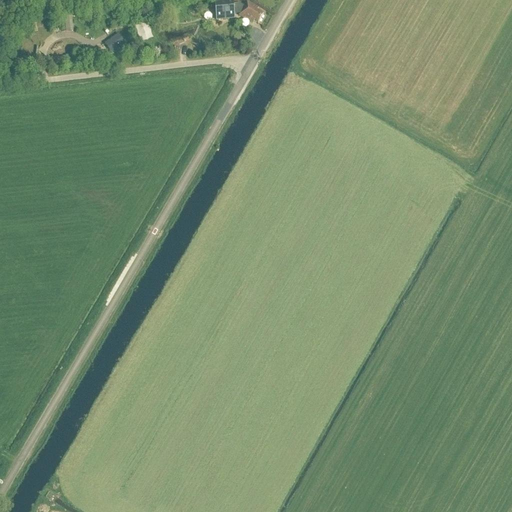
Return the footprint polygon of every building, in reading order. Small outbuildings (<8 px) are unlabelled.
[(246,4),(244,8),(238,5),(232,6),(232,2),(214,4),(216,21),(233,19),(233,15),(240,15),(239,17),(252,25),(254,22),(257,24),(262,16),(256,12),(257,10),(246,4)] [(70,32),(68,17),(60,18),(61,33),(70,32)] [(118,36),(104,45),(111,55),(124,46),(118,36)] [(43,53),(43,46),(33,47),(34,55),(43,53)] [(73,56),(65,57),(65,58),(66,65),(74,64),(73,56)]
